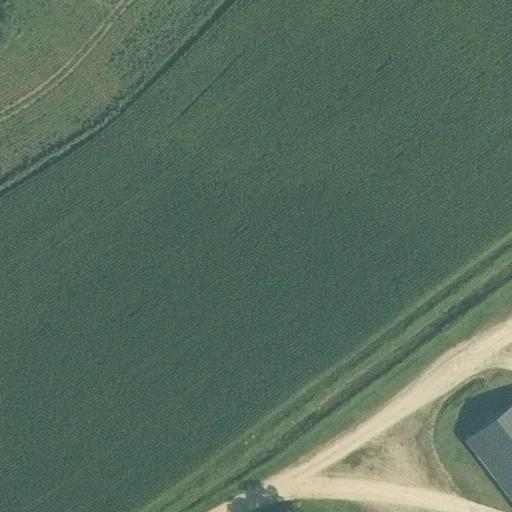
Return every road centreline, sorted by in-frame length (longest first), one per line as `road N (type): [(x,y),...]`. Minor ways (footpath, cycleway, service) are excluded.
road 1 (unknown): [(288,481),(382,403),(511,314)]
road 2 (track): [(402,491),(288,481),(223,511)]
